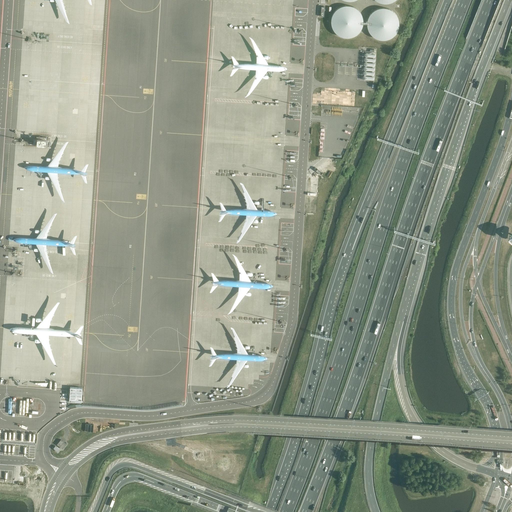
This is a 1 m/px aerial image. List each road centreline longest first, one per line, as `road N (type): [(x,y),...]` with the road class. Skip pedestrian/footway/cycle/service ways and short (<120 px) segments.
road 1 (motorway): [(306,511),(491,0)]
road 2 (motorway): [(463,0),(285,511)]
road 3 (trunk): [(447,0),(348,250),(274,505)]
road 4 (tertiary): [(511,107),(451,289),(458,349),(496,429),(498,474)]
road 5 (tertiary): [(511,429),(474,353),(470,317),(511,194)]
road 6 (motorway): [(433,205),(508,0)]
road 7 (motorway): [(498,474),(453,459),(421,427),(400,374),(399,321)]
road 8 (motorway): [(375,511),(369,454),(399,321)]
road 9 (motorway): [(253,511),(128,465),(110,474),(94,511)]
road 10 (trunk): [(107,511),(131,476),(226,511)]
road 11 (motorway): [(399,321),(433,205)]
